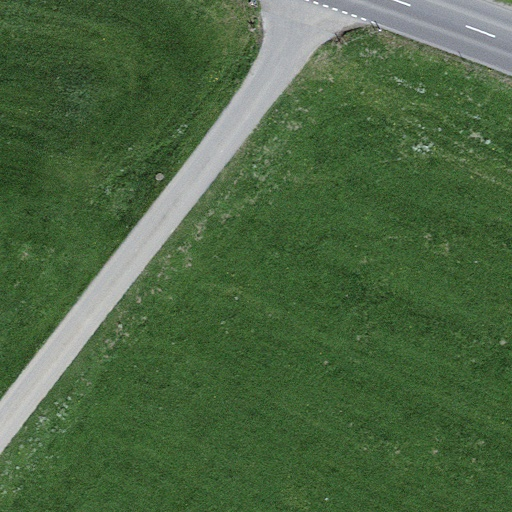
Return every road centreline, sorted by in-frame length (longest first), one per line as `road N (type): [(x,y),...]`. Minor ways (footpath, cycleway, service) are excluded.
road 1 (track): [(0,429),(283,61),(312,0)]
road 2 (secondary): [(511,45),(386,0)]
